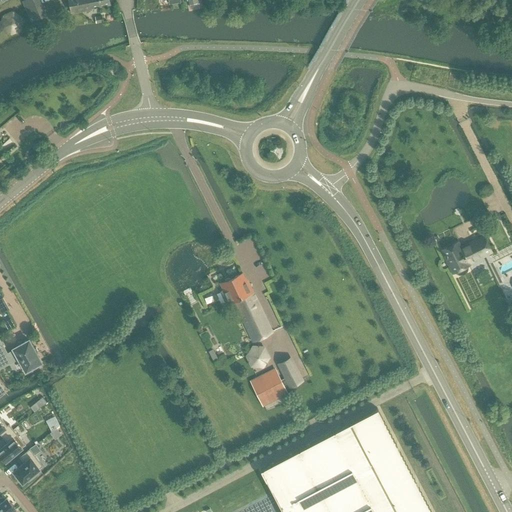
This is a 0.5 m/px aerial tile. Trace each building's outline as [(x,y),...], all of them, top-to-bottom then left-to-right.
[(91,8),(110,5),(109,0),(68,0),(71,14),(91,10),(91,8)] [(44,16),(40,6),(27,11),(31,22),(44,16)] [(96,24),(103,22),(102,15),(95,17),(96,24)] [(111,65),(108,68),(112,74),(116,71),(111,65)] [(458,242),(442,250),(453,272),(454,271),(457,274),(459,275),(462,275),(464,274),(466,273),(467,271),(468,269),(468,267),(467,265),(468,264),(468,263),(491,251),(483,236),(460,247),(458,242)] [(249,284),(247,285),(242,273),(230,279),(228,278),(224,280),(224,282),(221,283),(224,290),(220,292),(226,303),(230,301),(230,302),(235,299),(243,315),(241,316),(253,342),(272,332),(249,284)] [(0,312),(1,314),(9,309),(8,306),(3,297),(2,297),(0,298),(0,312)] [(18,357),(19,359),(25,371),(41,362),(36,353),(38,353),(36,347),(33,348),(29,339),(13,348),(14,350),(8,353),(0,339),(0,362),(9,357),(11,360),(18,357)] [(291,357),(278,364),(290,386),(302,380),(291,357)] [(286,392),(286,391),(276,370),(252,383),(262,404),(286,392)] [(431,511),(377,408),(260,469),(282,511),(431,511)] [(0,433),(3,437),(13,429),(8,424),(7,425),(0,417),(0,433)] [(3,446),(0,448),(0,454),(5,461),(12,456),(13,457),(19,452),(18,451),(25,445),(13,429),(3,437),(7,443),(3,446)] [(15,473),(13,474),(20,482),(21,481),(22,482),(28,478),(29,479),(35,475),(34,473),(43,466),(34,456),(41,450),(36,444),(29,449),(19,457),(24,463),(23,463),(13,471),(15,473)] [(0,511),(8,511),(15,507),(7,498),(0,503),(0,511)]
